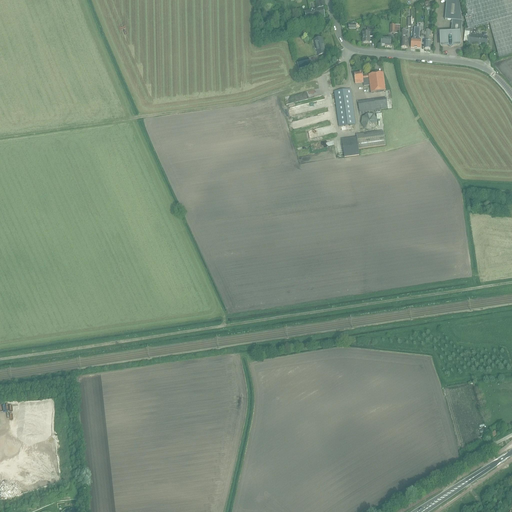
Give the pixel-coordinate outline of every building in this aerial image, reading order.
[(325,18),(324,12),(323,8),(325,8),(323,0),(315,0),(317,10),(306,12),(308,21),(325,18)] [(459,41),(460,41),(462,21),(459,1),(447,0),(446,0),(445,20),(452,21),(451,34),(441,35),(442,45),(449,45),(450,46),(452,45),(459,44),(459,41)] [(511,0),(463,0),(468,16),(465,17),(468,29),(476,27),(489,23),(493,36),(499,58),(511,54),(511,0)] [(390,34),(395,34),(400,34),(400,25),(390,25),(390,34)] [(487,47),(488,38),(484,37),(485,36),(476,35),(476,27),(468,29),(465,29),(464,42),(467,42),(467,44),(468,44),(468,45),(487,47)] [(363,33),(363,43),(370,43),(370,37),(373,37),(373,28),(367,28),(367,33),(363,33)] [(381,38),(380,46),(391,47),(391,37),(388,37),(388,38),(381,38)] [(318,52),(319,55),(325,54),(324,50),(322,42),(323,42),(322,38),(314,40),(317,52),(318,52)] [(310,66),(308,58),(297,61),(299,69),(310,66)] [(354,74),(355,81),(363,80),(364,87),(370,86),(371,93),(385,91),(383,73),(368,75),(368,76),(363,76),(362,73),(354,74)] [(351,89),(334,92),(339,127),(355,125),(351,89)] [(367,111),(388,108),(386,99),(358,102),(360,115),(368,114),(367,111)] [(367,114),(362,118),(361,124),(365,130),(371,130),(377,126),(378,120),(374,115),(367,114)] [(386,145),(384,135),(357,139),(358,143),(359,148),(386,145)] [(344,157),(360,155),(359,148),(358,143),(343,145),(344,157)]
